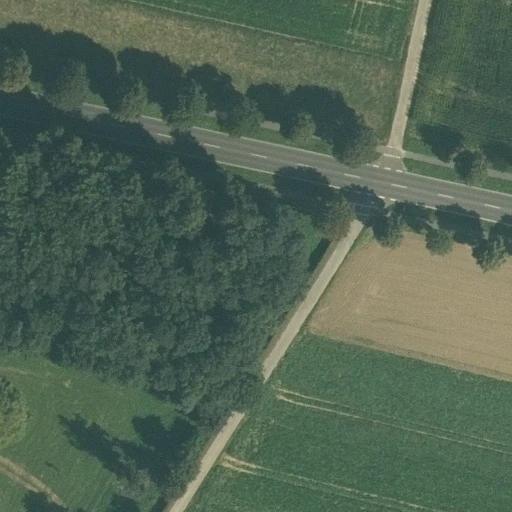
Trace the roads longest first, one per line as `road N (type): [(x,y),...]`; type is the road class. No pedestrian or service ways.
road 1 (secondary): [(0,99),(511,210)]
road 2 (track): [(425,0),(380,182)]
